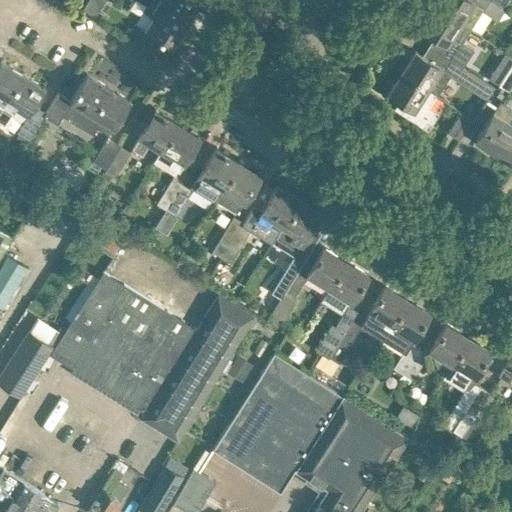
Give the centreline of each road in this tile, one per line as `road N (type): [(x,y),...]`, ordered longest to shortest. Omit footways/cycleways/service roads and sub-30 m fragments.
road 1 (residential): [(368,181),(340,187),(176,87)]
road 2 (residential): [(511,279),(389,204),(368,181)]
road 3 (residential): [(368,181),(298,23)]
road 4 (residential): [(32,0),(176,87)]
